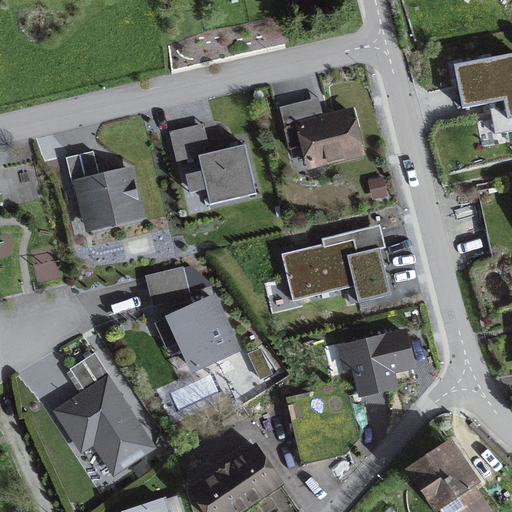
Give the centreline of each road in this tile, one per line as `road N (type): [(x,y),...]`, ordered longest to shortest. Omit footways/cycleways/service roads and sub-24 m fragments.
road 1 (residential): [(0,130),(383,42)]
road 2 (residential): [(383,42),(469,369)]
road 3 (residential): [(337,511),(469,369)]
